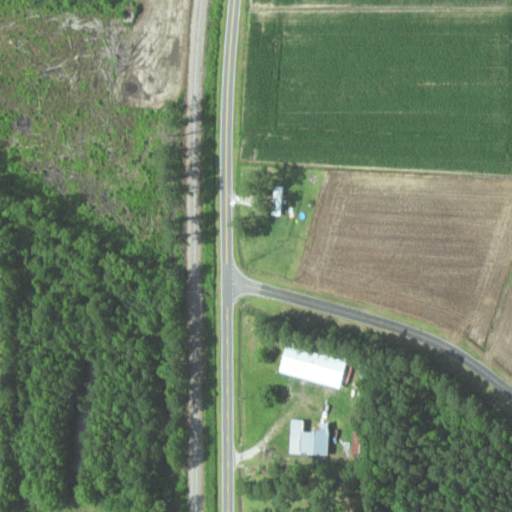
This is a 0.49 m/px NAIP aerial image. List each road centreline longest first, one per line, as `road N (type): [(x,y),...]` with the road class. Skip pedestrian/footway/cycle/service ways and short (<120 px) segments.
road 1 (residential): [(228,511),(234,0)]
road 2 (residential): [(511,396),(452,349),(408,330),(227,281)]
